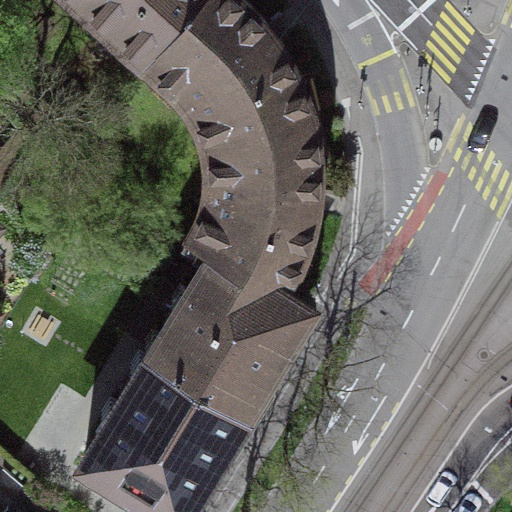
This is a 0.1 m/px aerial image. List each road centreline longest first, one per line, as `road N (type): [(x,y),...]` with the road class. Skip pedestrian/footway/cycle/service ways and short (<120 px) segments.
road 1 (primary): [(352,0),(390,96),(413,207),(411,313)]
road 2 (primary): [(509,104),(411,313)]
road 3 (primary): [(411,313),(294,511)]
road 4 (primary): [(405,0),(509,104)]
